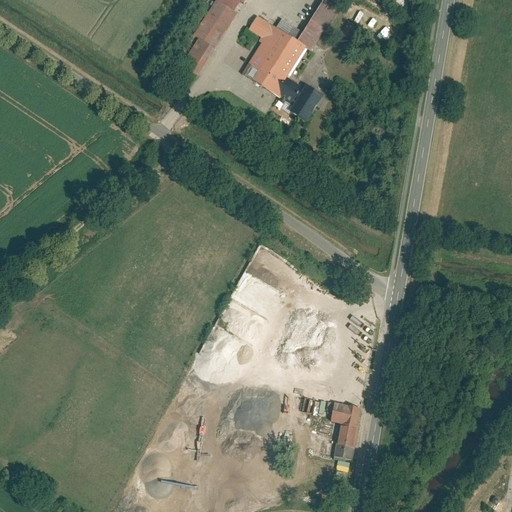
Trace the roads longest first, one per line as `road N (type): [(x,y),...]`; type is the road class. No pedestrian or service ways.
road 1 (unclassified): [(0,29),(398,301)]
road 2 (secondary): [(398,301),(445,0)]
road 3 (secondary): [(360,511),(398,301)]
